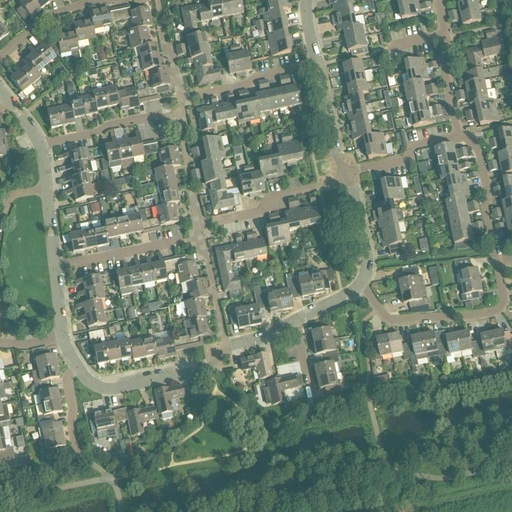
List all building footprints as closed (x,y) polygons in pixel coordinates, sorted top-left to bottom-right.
[(24,0),(19,4),(21,7),(16,11),(24,21),(29,17),(30,18),(40,11),(31,0),(24,0)] [(31,0),(40,11),(49,3),(48,2),(56,0),(31,0)] [(201,0),(203,5),(197,7),(200,23),(211,21),(207,2),(206,0),(201,0)] [(207,2),(211,21),(221,19),(217,0),(212,0),(213,1),(207,2)] [(217,0),(221,19),(232,16),(228,0),(217,0)] [(228,0),(232,16),(243,14),(239,0),(228,0)] [(267,9),(261,10),(259,11),(260,16),(262,15),(287,10),(290,10),(289,5),(286,5),(284,0),(281,0),(266,3),(267,9)] [(351,0),(332,0),(328,1),(329,6),(333,5),(334,11),(353,7),(351,0)] [(397,0),(400,10),(419,6),(417,0),(418,0),(397,0)] [(448,13),(449,18),(480,12),(477,1),(464,4),(459,5),(460,11),(448,13)] [(419,6),(400,10),(402,21),(421,17),(420,11),(431,8),(430,4),(419,6)] [(128,7),(122,8),(124,20),(131,19),(133,30),(133,31),(146,28),(152,27),(148,8),(129,12),(128,7)] [(200,23),(197,7),(181,10),(185,32),(197,29),(195,24),(200,23)] [(332,17),(333,22),(355,18),(353,7),(334,11),(335,17),(332,17)] [(89,12),(91,20),(93,31),(93,30),(112,27),(111,23),(117,21),(115,10),(108,11),(108,8),(89,12)] [(122,8),(115,10),(117,21),(124,20),(122,8)] [(256,23),(257,27),(287,21),(286,16),(282,17),(281,11),(287,10),(262,15),(264,21),(256,23)] [(480,12),(449,18),(450,23),(462,20),(463,26),(482,22),(480,12)] [(355,18),(333,22),(334,27),(337,26),(338,32),(344,31),(357,28),(363,27),(357,28),(355,18)] [(73,24),(74,33),(75,33),(77,43),(95,39),(93,30),(93,31),(91,20),(73,24)] [(267,36),(286,32),(284,26),(288,26),(287,21),(257,27),(251,28),(252,33),(258,32),(266,30),(267,36)] [(3,24),(0,26),(0,42),(8,36),(8,35),(10,34),(9,33),(7,34),(1,26),(3,24)] [(342,38),(343,42),(365,38),(363,27),(357,28),(344,31),(345,37),(342,38)] [(146,28),(133,31),(133,30),(127,32),(131,50),(138,49),(150,46),(146,28)] [(495,31),(490,32),(495,57),(506,55),(503,38),(497,39),(495,31)] [(261,49),(291,42),(290,38),(287,38),(286,32),(267,36),(268,42),(260,44),(260,45),(255,46),(256,49),(261,48),(261,49)] [(487,41),(481,43),(482,48),(483,48),(485,59),(495,57),(490,32),(486,33),(487,41)] [(60,55),(71,53),(72,57),(76,59),(80,59),(77,43),(75,33),(74,33),(56,37),(57,40),(49,46),(56,56),(60,53),(60,55)] [(176,47),(177,52),(207,46),(205,35),(186,39),(187,45),(176,47)] [(365,38),(343,42),(344,47),(347,46),(348,52),(367,48),(365,38)] [(41,47),(35,52),(48,69),(49,68),(47,66),(55,59),(40,39),(37,42),(41,47)] [(292,47),(291,42),(261,49),(257,49),(258,54),(270,51),(271,58),(290,54),(289,48),(292,47)] [(138,49),(140,57),(132,58),(133,62),(141,61),(141,60),(158,57),(155,45),(150,46),(138,49)] [(207,46),(177,52),(178,57),(189,54),(190,60),(193,59),(193,60),(209,56),(207,46)] [(239,46),(234,47),(241,77),(245,76),(244,73),(251,72),(247,53),(240,54),(239,46)] [(32,55),(26,60),(36,74),(37,74),(46,67),(47,69),(48,69),(35,52),(35,53),(30,47),(27,49),(32,55)] [(225,57),(229,76),(235,75),(236,78),(241,77),(234,47),(229,48),(231,56),(225,57)] [(467,51),(471,73),(482,71),(480,60),(485,59),(483,48),(482,48),(467,51)] [(99,56),(101,63),(107,61),(106,54),(99,56)] [(193,59),(190,60),(185,61),(186,66),(194,64),(195,70),(211,67),(209,56),(193,60),(193,59)] [(141,60),(141,61),(142,69),(135,70),(135,74),(143,72),(148,71),(160,69),(160,68),(158,57),(141,60)] [(26,67),(20,72),(33,88),(34,87),(32,85),(40,78),(37,74),(36,74),(26,60),(25,60),(25,59),(21,62),(26,67)] [(405,63),(407,74),(426,70),(438,68),(437,63),(425,65),(424,59),(405,63)] [(362,62),(343,66),(340,66),(341,71),(344,71),(345,76),(364,72),(362,62)] [(15,67),(12,69),(17,75),(10,80),(21,94),(23,96),(24,95),(23,93),(31,86),(32,88),(33,88),(20,72),(15,67)] [(160,69),(148,71),(152,89),(148,90),(150,101),(159,100),(158,95),(169,92),(168,86),(170,86),(166,67),(160,68),(160,69)] [(211,67),(195,70),(198,86),(220,82),(218,71),(212,72),(211,67)] [(426,70),(407,74),(410,84),(410,85),(423,82),(440,78),(439,73),(427,76),(426,70)] [(467,80),(464,80),(459,82),(460,87),(466,85),(465,85),(484,81),(482,71),(471,73),(466,74),(467,80)] [(343,83),(344,88),(366,83),(364,72),(345,76),(347,82),(343,83)] [(288,77),(284,78),(290,108),(301,106),(297,87),(291,88),(288,77)] [(281,90),(275,92),(279,110),(290,108),(284,78),(279,79),(281,90)] [(267,81),(262,82),(269,113),(279,110),(275,92),(269,93),(267,81)] [(456,93),(456,98),(487,92),(484,81),(465,85),(466,85),(467,91),(456,93)] [(64,87),(60,83),(60,82),(54,87),(58,92),(64,87)] [(102,83),(104,91),(108,108),(119,106),(117,93),(116,88),(107,90),(106,82),(102,83)] [(260,95),(254,96),(255,102),(255,101),(258,115),(269,113),(262,82),(258,83),(260,95)] [(404,86),(406,96),(436,90),(435,85),(424,88),(423,82),(410,85),(410,84),(404,86)] [(366,83),(344,88),(345,92),(349,92),(350,97),(350,98),(363,95),(369,94),(366,83)] [(92,93),(93,97),(96,111),(96,110),(108,108),(104,91),(96,92),(94,85),(90,85),(92,93)] [(135,89),(117,93),(119,106),(120,111),(139,108),(138,104),(144,103),(142,91),(136,92),(135,89)] [(148,90),(142,91),(144,103),(150,101),(148,90)] [(436,90),(406,96),(409,107),(427,103),(426,97),(437,95),(436,90)] [(80,92),(81,99),(81,100),(85,117),(97,114),(96,110),(96,111),(93,97),(85,99),(83,91),(80,92)] [(258,115),(255,101),(255,102),(250,103),(247,91),(243,92),(249,123),(260,120),(258,115)] [(240,105),(235,106),(234,106),(237,119),(238,125),(249,123),(243,92),(238,93),(240,105)] [(487,92),(456,98),(457,103),(469,100),(470,107),(476,105),(489,102),(487,92)] [(69,102),(70,107),(73,119),(85,117),(81,100),(81,99),(73,101),(71,93),(68,94),(69,102)] [(229,104),(223,105),(226,121),(237,119),(234,106),(235,106),(232,95),(227,96),(229,104)] [(342,105),(343,110),(365,105),(363,95),(350,98),(350,97),(344,98),(346,105),(342,105)] [(211,99),(212,107),(213,107),(216,124),(226,121),(223,105),(217,106),(215,98),(211,99)] [(57,102),(59,109),(62,127),(74,124),(73,119),(70,107),(62,109),(61,101),(57,102)] [(465,113),(466,118),(497,111),(494,101),(489,102),(476,105),(477,111),(465,113)] [(427,103),(409,107),(411,118),(441,111),(440,106),(428,109),(427,103)] [(45,104),(47,112),(50,129),(62,127),(59,109),(51,111),(49,104),(45,104)] [(365,105),(343,110),(344,115),(347,114),(349,120),(367,116),(365,105)] [(212,107),(196,111),(201,132),(212,130),(211,125),(216,124),(213,107),(212,107)] [(441,111),(411,118),(413,128),(432,124),(430,118),(442,116),(441,111)] [(497,111),(466,118),(467,123),(479,120),(480,126),(499,122),(497,111)] [(347,127),(348,131),(370,127),(367,116),(349,120),(350,126),(347,127)] [(370,127),(348,131),(348,136),(352,135),(353,141),(364,139),(372,137),(370,127)] [(489,141),(490,146),(511,141),(511,129),(499,132),(501,139),(489,141)] [(136,140),(128,142),(132,159),(132,162),(133,162),(133,159),(144,157),(151,155),(149,143),(141,145),(139,132),(135,133),(136,140)] [(124,143),(116,144),(120,162),(121,162),(132,159),(128,142),(127,135),(123,136),(124,143)] [(290,135),(285,136),(292,167),(296,166),(295,162),(302,161),(298,142),(292,144),(290,135)] [(362,145),(363,150),(385,145),(383,135),(372,137),(364,139),(366,145),(362,145)] [(282,146),(276,147),(278,158),(279,158),(280,165),(286,164),(287,168),(292,167),(285,136),(281,137),(282,146)] [(108,164),(109,167),(109,170),(122,167),(121,162),(120,162),(116,144),(115,137),(111,138),(112,145),(104,147),(107,159),(108,164)] [(191,150),(192,155),(222,149),(220,138),(202,142),(203,148),(191,150)] [(511,141),(490,146),(491,150),(503,148),(504,154),(511,152),(511,141)] [(156,142),(149,143),(151,155),(158,154),(162,170),(172,168),(180,166),(176,148),(158,151),(156,142)] [(385,145),(363,150),(364,155),(368,154),(369,160),(388,156),(385,145)] [(435,149),(437,160),(471,153),(470,148),(455,151),(454,145),(435,149)] [(222,149),(192,155),(193,160),(205,157),(206,163),(219,160),(219,161),(225,159),(222,149)] [(352,154),(354,159),(364,156),(362,150),(352,154)] [(70,158),(72,166),(89,163),(92,162),(91,161),(89,161),(87,151),(62,156),(63,160),(70,158)] [(271,151),(266,152),(273,182),(277,181),(277,178),(283,176),(280,165),(279,158),(278,158),(273,159),(271,151)] [(263,161),(257,162),(260,173),(261,181),(262,181),(267,180),(268,183),(273,182),(266,152),(262,153),(263,161)] [(488,163),(489,168),(511,163),(511,152),(504,154),(498,155),(499,161),(488,163)] [(472,158),(471,153),(437,160),(439,171),(458,167),(458,166),(457,161),(472,158)] [(190,172),(191,177),(221,171),(219,161),(219,160),(206,163),(200,164),(202,170),(190,172)] [(72,166),(65,168),(66,172),(73,170),(74,178),(88,175),(92,175),(92,174),(94,174),(94,172),(91,173),(89,163),(72,166)] [(511,163),(489,168),(490,173),(501,170),(503,177),(511,174),(511,163)] [(458,167),(439,171),(442,181),(447,180),(460,177),(459,171),(471,169),(469,164),(458,166),(458,167)] [(252,167),(248,168),(254,198),(259,197),(258,193),(264,192),(262,181),(261,181),(260,173),(254,175),(252,167)] [(146,173),(147,173),(147,177),(155,175),(157,183),(174,180),(172,168),(162,170),(154,171),(154,172),(146,173)] [(245,177),(238,178),(242,197),(249,195),(249,199),(254,198),(248,168),(243,168),(245,177)] [(221,171),(191,177),(192,182),(204,180),(205,185),(224,181),(221,171)] [(447,180),(449,191),(468,187),(467,181),(478,178),(477,173),(460,177),(447,180)] [(71,182),(73,190),(73,191),(90,187),(93,186),(92,185),(90,186),(88,175),(74,178),(63,180),(64,184),(71,182)] [(125,186),(132,184),(130,177),(124,179),(125,186)] [(493,189),(494,194),(511,189),(511,178),(504,180),(505,186),(493,189)] [(379,190),(380,194),(403,190),(400,179),(382,183),(383,189),(379,190)] [(154,188),(156,196),(176,191),(174,180),(157,183),(149,185),(150,189),(154,188)] [(205,185),(199,186),(200,191),(208,190),(209,195),(226,192),(224,181),(205,185)] [(73,191),(73,190),(66,192),(67,196),(74,194),(75,202),(75,203),(89,200),(90,204),(97,202),(96,197),(92,197),(90,187),(73,191)] [(468,187),(449,191),(452,201),(465,199),(482,195),(481,190),(469,193),(468,187)] [(511,189),(494,194),(495,198),(507,196),(508,201),(508,202),(511,200),(511,189)] [(403,190),(380,194),(381,199),(385,198),(386,204),(394,203),(405,201),(403,190)] [(179,204),(176,191),(156,196),(151,197),(144,198),(145,202),(152,200),(155,200),(157,208),(156,208),(174,204),(174,205),(179,204)] [(226,192),(209,195),(213,211),(234,207),(227,197),(226,192)] [(311,208),(305,209),(309,228),(320,226),(313,196),(308,197),(311,208)] [(297,199),(292,200),(298,230),(309,228),(305,209),(299,211),(297,199)] [(446,202),(448,213),(478,207),(477,202),(466,204),(465,199),(452,201),(446,202)] [(290,212),(284,214),(288,232),(298,230),(292,200),(287,201),(290,212)] [(492,211),(493,216),(511,211),(511,200),(508,202),(508,201),(502,203),(504,209),(492,211)] [(394,203),(386,204),(375,206),(376,213),(373,213),(374,218),(396,213),(400,212),(399,208),(395,208),(394,203)] [(158,219),(152,220),(155,232),(161,231),(160,227),(178,223),(174,205),(174,204),(156,208),(158,219)] [(100,212),(98,205),(91,206),(92,214),(100,212)] [(82,216),(88,215),(86,207),(80,209),(82,216)] [(127,217),(130,235),(142,232),(142,235),(149,233),(146,222),(140,223),(139,215),(138,215),(137,207),(133,208),(135,216),(127,217)] [(478,207),(448,213),(450,224),(469,220),(468,214),(479,211),(478,207)] [(76,208),(66,211),(67,217),(78,214),(76,208)] [(123,218),(115,220),(119,237),(130,235),(127,217),(125,210),(121,211),(123,218)] [(511,211),(493,216),(494,220),(506,218),(507,224),(511,222),(511,211)] [(111,221),(103,222),(107,240),(119,237),(115,220),(113,212),(110,213),(111,221)] [(396,213),(374,218),(375,222),(378,222),(379,228),(398,224),(396,213)] [(278,215),(273,216),(279,246),(290,244),(288,232),(284,214),(283,214),(286,225),(280,226),(278,215)] [(271,228),(265,229),(268,248),(279,246),(273,216),(268,217),(271,228)] [(152,220),(146,222),(149,233),(155,232),(152,220)] [(469,220),(450,224),(453,234),(483,228),(482,223),(470,225),(469,220)] [(93,231),(96,248),(109,246),(107,240),(103,222),(103,221),(99,221),(101,229),(93,231)] [(507,224),(495,226),(496,231),(508,229),(509,235),(511,234),(511,222),(507,224)] [(89,232),(81,233),(85,251),(96,248),(93,231),(91,223),(88,224),(89,232)] [(377,234),(378,239),(400,234),(398,224),(379,228),(381,234),(377,234)] [(77,234),(69,236),(73,253),(85,251),(81,233),(80,226),(76,226),(77,234)] [(483,228),(453,234),(455,245),(456,245),(455,252),(468,250),(484,248),(482,239),(474,241),(472,235),(484,232),(483,228)] [(255,233),(250,234),(255,259),(266,256),(263,240),(257,241),(255,233)] [(242,245),(241,245),(245,261),(255,259),(250,234),(246,235),(247,243),(242,245)] [(403,245),(400,234),(378,239),(379,244),(383,243),(384,249),(389,248),(390,256),(402,254),(401,246),(403,245)] [(237,246),(231,247),(234,263),(245,261),(241,245),(242,245),(240,236),(235,238),(237,246)] [(231,247),(215,250),(219,272),(230,269),(229,264),(234,263),(231,247)] [(159,264),(151,266),(155,283),(155,286),(156,285),(156,283),(167,281),(165,273),(171,271),(168,260),(163,261),(162,256),(158,257),(159,264)] [(184,256),(177,258),(179,266),(186,264),(184,256)] [(177,258),(168,260),(171,271),(177,270),(180,285),(186,284),(198,281),(194,263),(186,264),(179,266),(177,258)] [(147,267),(139,268),(143,286),(143,288),(145,288),(144,285),(155,283),(151,266),(150,259),(146,259),(147,267)] [(128,271),(132,291),(133,290),(132,288),(143,286),(139,268),(138,261),(134,262),(135,269),(128,271)] [(120,293),(121,293),(122,296),(132,294),(132,291),(128,271),(126,264),(122,265),(124,272),(115,273),(119,291),(120,291),(120,293)] [(457,275),(459,274),(462,285),(480,281),(478,270),(472,271),(471,265),(456,269),(457,275)] [(399,282),(401,293),(425,288),(423,277),(420,278),(418,268),(402,271),(403,275),(405,281),(399,282)] [(230,269),(219,272),(224,293),(240,290),(237,273),(232,274),(230,269)] [(310,277),(309,277),(313,296),(324,294),(323,288),(328,287),(327,281),(331,280),(329,271),(320,273),(320,269),(309,272),(310,277)] [(83,284),(84,292),(102,289),(105,288),(104,287),(102,288),(99,277),(75,282),(76,286),(83,284)] [(298,277),(292,279),(295,294),(300,293),(301,298),(313,296),(309,277),(298,280),(298,277)] [(288,291),(277,293),(281,312),(292,309),(289,295),(295,294),(292,279),(286,280),(288,291)] [(186,284),(190,302),(202,299),(202,300),(208,298),(204,280),(198,281),(186,284)] [(480,281),(462,285),(464,296),(462,296),(463,302),(478,299),(477,294),(483,292),(480,281)] [(253,289),(254,296),(256,307),(257,307),(258,311),(263,310),(260,294),(261,294),(260,287),(253,289)] [(425,288),(401,293),(404,305),(409,304),(410,309),(428,305),(425,288)] [(84,292),(77,294),(78,298),(85,296),(87,304),(100,301),(100,302),(104,301),(107,300),(107,299),(104,299),(102,289),(84,292)] [(266,293),(261,294),(260,294),(263,310),(269,309),(270,314),(281,312),(277,293),(267,295),(266,293)] [(184,303),(188,321),(204,318),(206,318),(202,300),(202,299),(190,302),(184,303)] [(87,304),(76,306),(77,310),(84,309),(86,317),(103,313),(105,313),(105,311),(103,312),(100,302),(100,301),(87,304)] [(126,303),(129,310),(135,308),(132,301),(126,303)] [(257,307),(256,307),(246,309),(250,328),(261,325),(258,311),(257,307)] [(121,309),(115,311),(117,321),(123,320),(121,309)] [(246,309),(235,311),(234,309),(228,310),(232,326),(237,324),(238,330),(250,328),(246,309)] [(86,317),(78,318),(79,322),(86,321),(88,328),(88,329),(105,325),(108,324),(108,323),(105,324),(103,313),(86,317)] [(188,321),(186,322),(189,337),(189,336),(192,348),(203,346),(203,345),(201,338),(208,336),(204,318),(188,321)] [(316,332),(311,333),(313,344),(332,341),(329,330),(332,329),(330,323),(315,326),(316,332)] [(105,346),(109,363),(120,360),(117,343),(114,329),(109,330),(110,336),(112,336),(113,344),(105,346)] [(101,346),(93,348),(97,365),(109,363),(105,346),(104,338),(102,331),(88,334),(89,340),(97,338),(98,340),(100,339),(101,346)] [(141,341),(144,358),(156,356),(153,342),(154,342),(153,338),(151,331),(147,332),(149,339),(141,341)] [(503,331),(492,333),(496,352),(507,350),(507,352),(511,350),(511,345),(510,335),(504,337),(503,331)] [(469,332),(457,335),(461,353),(472,351),(474,359),(480,358),(476,342),(471,344),(469,332)] [(125,341),(117,343),(120,360),(132,358),(129,343),(129,341),(127,333),(123,334),(125,341)] [(137,342),(129,343),(132,358),(132,361),(144,358),(141,341),(139,333),(136,334),(137,342)] [(434,333),(423,336),(428,359),(438,357),(439,360),(445,359),(442,344),(436,345),(434,333)] [(482,341),(476,342),(480,358),(486,357),(485,354),(496,352),(492,333),(481,336),(482,341)] [(399,335),(388,337),(392,356),(403,353),(404,361),(410,360),(407,345),(402,346),(399,335)] [(447,342),(442,344),(445,359),(451,358),(451,356),(461,353),(457,335),(446,337),(447,342)] [(189,337),(183,338),(186,349),(192,348),(189,336),(189,337)] [(413,344),(407,345),(410,360),(411,360),(414,374),(418,373),(416,367),(419,366),(418,361),(428,359),(423,336),(412,338),(413,344)] [(388,337),(377,339),(378,345),(373,346),(376,361),(382,360),(381,358),(392,356),(388,337)] [(172,338),(154,342),(153,342),(156,356),(157,360),(176,357),(175,352),(180,351),(178,339),(172,340),(172,338)] [(332,341),(313,344),(315,356),(321,354),(322,360),(337,357),(336,351),(341,350),(339,339),(332,341)] [(35,361),(38,371),(56,367),(54,356),(49,357),(47,352),(32,355),(33,361),(35,361)] [(258,381),(272,378),(267,354),(240,360),(242,372),(256,369),(258,381)] [(339,363),(337,357),(322,360),(323,366),(314,367),(316,379),(335,375),(333,364),(339,363)] [(32,372),(34,383),(35,388),(35,389),(50,386),(49,381),(59,379),(56,367),(38,371),(32,372)] [(335,375),(316,379),(318,390),(324,389),(326,398),(342,395),(339,385),(337,385),(335,375)] [(297,388),(294,377),(267,383),(268,389),(263,390),(267,405),(272,404),(272,406),(286,403),(283,391),(297,388)] [(350,386),(352,393),(361,391),(360,384),(350,386)] [(35,389),(35,388),(32,389),(33,394),(36,393),(37,395),(39,395),(41,406),(60,402),(57,390),(52,392),(50,386),(35,389)] [(159,415),(161,415),(162,420),(164,421),(172,420),(173,417),(172,413),(173,412),(170,401),(184,398),(182,386),(154,392),(159,415)] [(37,418),(38,424),(54,420),(53,415),(62,413),(60,402),(41,406),(43,416),(37,418)] [(0,406),(0,423),(6,422),(10,421),(7,405),(0,406)] [(126,409),(118,411),(121,422),(128,421),(131,437),(145,434),(142,423),(156,420),(154,408),(127,414),(126,409)] [(112,412),(111,410),(92,414),(96,433),(115,429),(114,424),(121,422),(118,411),(112,412)] [(54,420),(38,424),(40,430),(39,430),(41,441),(44,440),(63,436),(60,425),(55,426),(54,420)] [(0,440),(3,440),(3,441),(9,439),(6,422),(0,423),(0,440)] [(63,436),(44,440),(46,451),(44,451),(45,457),(61,454),(60,448),(65,447),(63,436)] [(3,440),(0,440),(0,462),(10,460),(8,451),(6,451),(3,441),(3,440)] [(131,445),(126,446),(129,465),(135,464),(131,445)] [(21,466),(28,465),(27,456),(19,458),(21,466)]
